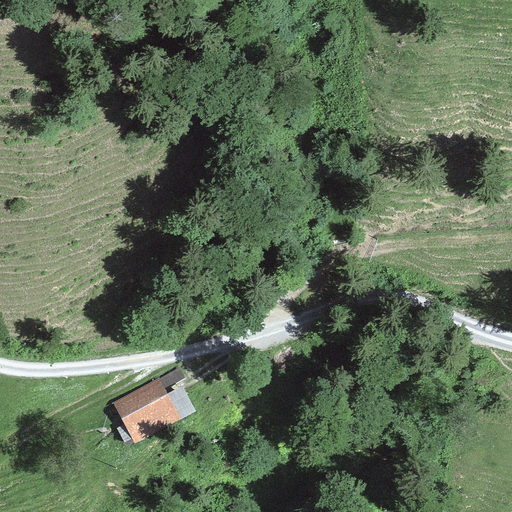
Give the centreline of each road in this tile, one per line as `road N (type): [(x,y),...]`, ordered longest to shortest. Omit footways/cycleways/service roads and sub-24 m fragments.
road 1 (track): [(511,341),(381,295),(274,333),(71,372),(0,362)]
road 2 (track): [(274,333),(293,290),(331,257),(380,245),(511,237)]
